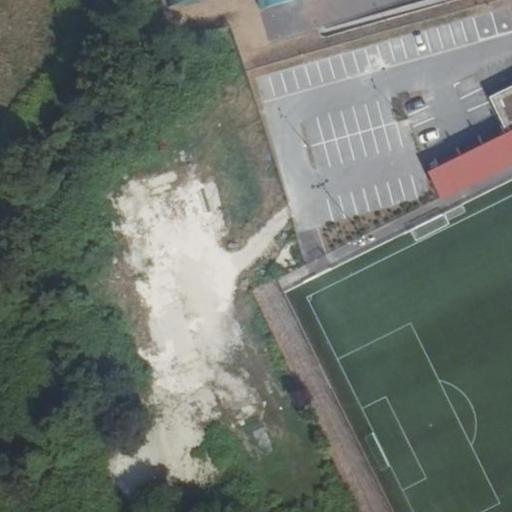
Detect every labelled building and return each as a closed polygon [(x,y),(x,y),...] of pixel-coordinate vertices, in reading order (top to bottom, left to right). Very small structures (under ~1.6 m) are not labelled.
[(259,0),(262,10),(269,8),(266,0),(165,0),(168,7),(194,0),(259,0)] [(511,88),(494,97),(511,133),(511,132),(511,88)] [(511,166),(511,132),(511,133),(434,172),(444,200),(511,166)] [(188,189),(195,213),(222,206),(216,182),(188,189)] [(153,235),(124,244),(134,275),(163,266),(153,235)]
